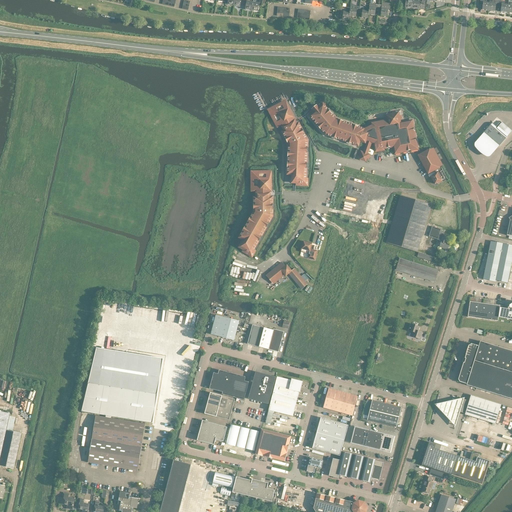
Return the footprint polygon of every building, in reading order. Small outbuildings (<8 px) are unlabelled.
[(253,2),(247,1),(247,0),(244,0),(244,1),(247,1),(245,9),(252,10),(253,2)] [(259,0),(259,3),(256,2),(256,0),(253,0),(253,2),(252,10),(258,11),(259,5),(262,6),(262,0),(259,0)] [(482,10),(488,10),(489,3),(486,3),(485,0),(480,0),(480,5),(482,5),(482,10)] [(495,7),(498,7),(499,1),(494,0),(493,0),(489,0),(489,3),(488,10),(495,11),(495,7)] [(500,12),(507,12),(508,5),(504,5),(504,1),(499,1),(498,7),(501,7),(500,12)] [(381,5),(379,5),(378,11),(378,15),(380,15),(380,16),(388,17),(389,4),(381,3),(381,5)] [(375,11),(378,11),(379,5),(369,4),(368,11),(369,11),(368,15),(375,16),(375,11)] [(350,13),(349,16),(356,17),(356,13),(359,13),(359,7),(354,6),(354,5),(350,5),(350,9),(349,13),(350,13)] [(368,18),(368,15),(369,11),(368,11),(365,6),(362,7),(359,7),(359,13),(362,13),(361,18),(368,18)] [(350,9),(346,8),(346,9),(341,8),(340,14),(343,15),(342,19),(349,20),(349,16),(350,13),(349,13),(350,9)] [(361,139),(361,140),(361,141),(361,142),(362,142),(363,142),(364,142),(365,142),(365,141),(365,140),(367,141),(364,148),(369,150),(371,143),(374,143),(375,151),(383,150),(383,148),(394,146),(395,153),(417,149),(412,121),(398,123),(397,120),(402,119),(400,110),(392,112),(393,116),(388,117),(388,119),(371,122),(371,125),(362,129),(358,127),(358,126),(353,125),(352,126),(343,122),(343,121),(338,119),(337,120),(335,120),(331,114),(331,113),(328,109),(327,110),(320,102),(311,109),(315,113),(311,117),(318,125),(317,125),(321,130),(321,129),(326,134),(332,136),(332,137),(337,139),(337,138),(347,141),(346,142),(352,144),(352,143),(357,145),(359,139),(360,139),(361,139)] [(293,118),(286,103),(281,105),(281,107),(273,111),(278,120),(276,120),(278,126),(282,124),(286,131),(283,132),(285,137),(287,143),(288,142),(289,144),(289,151),(288,151),(288,154),(289,155),(288,164),(287,164),(287,168),(288,168),(288,173),(293,173),(293,181),(304,182),(305,168),(306,168),(306,162),(305,162),(306,153),(307,153),(307,147),(306,147),(306,140),(303,134),(304,134),(301,129),(300,129),(298,125),(296,126),(292,119),(293,118)] [(484,132),(499,146),(507,136),(497,128),(502,122),(500,124),(499,123),(501,121),(496,127),(492,123),(484,132)] [(511,130),(502,122),(497,128),(507,136),(511,130)] [(499,146),(484,132),(475,143),(474,145),(474,147),(479,151),(483,155),(486,157),(489,157),(490,156),(499,146)] [(434,171),(436,173),(430,177),(432,181),(433,180),(435,184),(437,183),(437,184),(442,181),(441,180),(444,179),(440,172),(442,170),(441,167),(434,171)] [(265,175),(255,175),(255,184),(253,184),(253,190),(258,190),(258,198),(254,198),(254,204),(253,204),(253,209),(254,209),(254,211),(251,218),(250,217),(248,220),(249,221),(244,229),(242,232),(243,232),(240,237),(245,239),(241,247),(251,252),(257,241),(258,241),(261,236),(260,235),(265,227),(266,227),(269,222),(268,222),(271,216),(271,209),(272,209),(272,204),(271,204),(271,198),(269,198),(269,190),(270,190),(270,173),(265,173),(265,175)] [(431,205),(400,196),(387,243),(417,252),(431,205)] [(444,232),(441,231),(441,229),(432,226),(429,237),(441,241),(439,247),(447,250),(450,243),(446,242),(449,236),(444,234),(444,232)] [(308,258),(315,260),(317,251),(310,249),(312,243),(308,242),(308,243),(303,241),(303,244),(302,244),(301,249),(301,252),(309,254),(308,258)] [(511,245),(491,241),(488,254),(511,258),(511,245)] [(507,283),(511,264),(511,259),(511,258),(488,254),(483,279),(495,282),(496,280),(507,283)] [(434,282),(438,270),(399,258),(396,270),(434,282)] [(289,273),(302,288),(307,284),(294,269),(291,271),(287,265),(285,267),(282,263),(266,275),(273,283),(284,273),(286,276),(289,273)] [(498,321),(498,318),(499,318),(501,308),(500,307),(500,306),(470,301),(468,317),(498,321)] [(511,320),(511,301),(511,302),(509,303),(508,309),(501,308),(499,318),(511,320)] [(216,315),(211,334),(219,336),(218,336),(234,340),(239,321),(223,317),(216,315)] [(418,331),(419,327),(411,324),(408,331),(412,332),(411,336),(420,339),(422,333),(419,332),(418,331)] [(259,347),(269,350),(278,352),(284,332),(274,329),(274,330),(264,328),(252,325),(247,344),(259,347)] [(511,399),(511,351),(480,341),(479,346),(478,346),(471,344),(469,345),(465,358),(465,359),(463,359),(463,361),(464,362),(464,363),(463,362),(458,379),(459,382),(466,384),(467,384),(466,385),(511,399)] [(88,383),(82,412),(95,414),(106,416),(106,418),(110,418),(111,416),(153,423),(157,394),(163,359),(130,353),(97,348),(88,383)] [(218,374),(214,373),(209,388),(222,392),(222,394),(244,400),(249,382),(244,381),(245,377),(219,370),(218,374)] [(256,372),(255,372),(248,399),(269,404),(276,377),(275,377),(275,378),(271,377),(270,376),(270,377),(268,376),(261,374),(260,374),(255,373),(256,372)] [(274,411),(293,416),(294,410),(299,392),(300,393),(303,382),(291,379),(291,380),(277,377),(265,423),(270,424),(274,411)] [(333,410),(338,391),(328,388),(323,408),(333,410)] [(338,391),(333,410),(342,413),(348,394),(338,391)] [(210,392),(207,403),(204,414),(216,417),(222,419),(229,420),(232,410),(235,399),(210,392)] [(348,394),(342,413),(352,416),(357,397),(348,394)] [(469,401),(465,414),(465,415),(480,419),(486,400),(471,395),(469,401)] [(464,398),(435,405),(455,426),(464,398)] [(372,400),(367,420),(382,423),(387,404),(372,400)] [(486,400),(480,419),(495,424),(501,405),(486,400)] [(387,404),(382,423),(396,427),(401,408),(387,404)] [(511,407),(507,407),(503,423),(509,425),(511,412),(511,407)] [(21,433),(15,432),(6,430),(10,414),(0,412),(0,465),(14,469),(21,433)] [(88,462),(88,463),(88,462),(137,470),(137,471),(138,471),(138,470),(145,424),(110,418),(106,418),(96,416),(95,416),(88,462)] [(319,425),(346,433),(348,425),(321,418),(319,425)] [(209,429),(211,423),(202,421),(201,427),(209,429)] [(217,434),(219,425),(211,423),(209,429),(208,432),(217,434)] [(230,424),(225,444),(254,451),(259,431),(230,424)] [(223,442),(227,427),(219,425),(217,434),(215,440),(223,442)] [(317,433),(344,441),(346,433),(319,425),(317,433)] [(208,435),(208,432),(209,429),(201,427),(199,433),(208,435)] [(351,443),(357,444),(361,445),(365,429),(355,427),(351,443)] [(255,454),(263,456),(270,431),(261,429),(255,454)] [(361,445),(364,446),(366,446),(369,431),(365,429),(361,445)] [(278,433),(270,431),(263,456),(272,458),(274,449),(278,433)] [(366,446),(370,448),(374,432),(369,431),(366,446)] [(214,444),(215,440),(217,434),(208,432),(208,435),(206,442),(214,444)] [(370,448),(375,449),(379,433),(374,432),(370,448)] [(206,442),(208,435),(199,433),(197,440),(206,442)] [(278,433),(274,449),(287,453),(289,444),(291,436),(278,433)] [(314,441),(342,448),(344,441),(317,433),(314,441)] [(375,449),(377,449),(380,450),(384,434),(379,433),(375,449)] [(390,452),(394,437),(384,434),(380,450),(390,452)] [(476,441),(493,446),(495,440),(478,435),(476,441)] [(314,441),(312,448),(317,450),(340,456),(342,448),(314,441)] [(429,442),(421,465),(451,475),(466,480),(473,461),(469,460),(457,456),(456,456),(452,454),(451,454),(446,452),(445,452),(440,451),(440,450),(434,448),(435,444),(429,442)] [(287,453),(274,449),(272,458),(285,461),(287,453)] [(347,477),(352,454),(344,452),(341,460),(333,458),(329,476),(338,478),(338,475),(347,477)] [(472,453),(469,460),(473,461),(466,480),(482,485),(490,461),(478,457),(479,455),(472,453)] [(358,480),(364,457),(355,455),(350,477),(358,480)] [(379,481),(384,463),(375,461),(376,460),(367,457),(361,480),(370,483),(371,479),(379,481)] [(323,461),(310,458),(307,471),(314,473),(315,467),(321,469),(323,461)] [(160,511),(179,511),(191,464),(173,460),(160,511)] [(431,469),(429,474),(443,479),(445,473),(431,469)] [(235,477),(215,472),(213,483),(232,488),(235,477)] [(429,494),(431,489),(433,490),(436,483),(431,482),(432,478),(426,476),(423,484),(424,484),(421,491),(429,494)] [(240,494),(244,479),(236,477),(233,492),(240,494)] [(248,496),(252,481),(244,479),(240,494),(248,496)] [(256,498),(260,482),(252,480),(252,481),(248,496),(256,498)] [(264,500),(267,488),(268,483),(260,482),(256,498),(264,500)] [(223,511),(228,491),(212,487),(207,507),(223,511)] [(275,490),(267,488),(264,500),(272,502),(275,490)] [(112,509),(122,511),(121,511),(131,511),(133,508),(134,508),(135,505),(137,505),(138,498),(129,497),(130,492),(120,490),(119,500),(114,500),(112,509)] [(58,497),(58,500),(57,503),(67,505),(66,509),(73,510),(74,498),(69,497),(69,493),(63,492),(62,498),(58,497)] [(322,511),(327,496),(317,493),(313,508),(315,511),(322,511)] [(435,511),(451,511),(456,499),(441,495),(435,511)] [(327,496),(322,511),(332,511),(336,498),(327,496)] [(336,498),(332,511),(343,511),(346,500),(336,498)] [(80,499),(78,509),(82,510),(81,511),(87,511),(89,504),(83,503),(84,499),(80,499)] [(346,500),(343,511),(365,511),(366,507),(364,502),(358,501),(355,503),(354,502),(346,500)] [(95,501),(94,511),(97,511),(103,511),(104,507),(99,506),(99,502),(95,501)]
